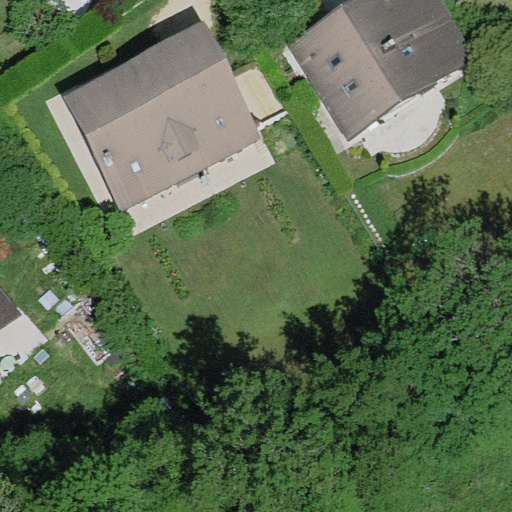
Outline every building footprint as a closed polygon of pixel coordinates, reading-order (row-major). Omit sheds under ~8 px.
[(388,0),(301,53),(329,100),(343,92),(367,130),(427,94),(422,86),(466,59),(430,0),(412,0),(398,9),(392,0),(388,0)] [(392,0),(398,9),(412,0),(392,0)] [(91,150),(114,198),(201,154),(209,169),(256,145),(225,84),(218,87),(198,46),(86,103),(104,143),(91,150)] [(343,92),(329,100),(353,139),(367,130),(343,92)] [(201,154),(114,198),(121,213),(209,169),(201,154)] [(0,317),(0,333),(13,322),(5,313),(0,317)]
